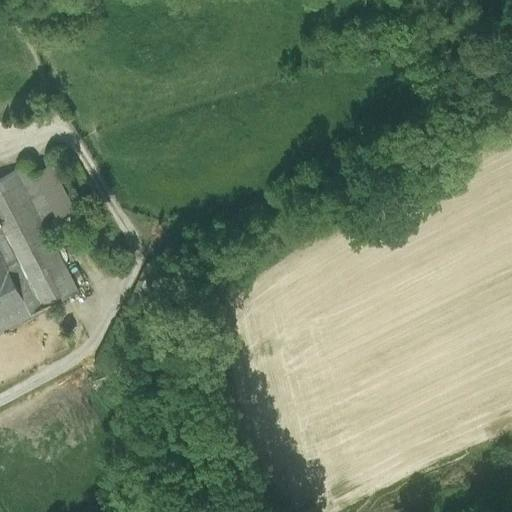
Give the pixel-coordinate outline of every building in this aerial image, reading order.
[(49,162),(32,171),(54,213),(57,218),(74,208),(49,162)] [(32,171),(28,164),(16,170),(42,219),(54,213),(32,171)] [(16,170),(0,178),(0,218),(21,259),(6,267),(23,299),(30,313),(77,288),(42,219),(16,170)] [(0,218),(0,254),(6,267),(21,259),(0,218)] [(146,260),(98,363),(129,378),(141,329),(139,328),(167,270),(146,260)] [(0,310),(23,299),(6,267),(0,269),(0,310)] [(23,299),(0,310),(0,328),(30,313),(23,299)]
